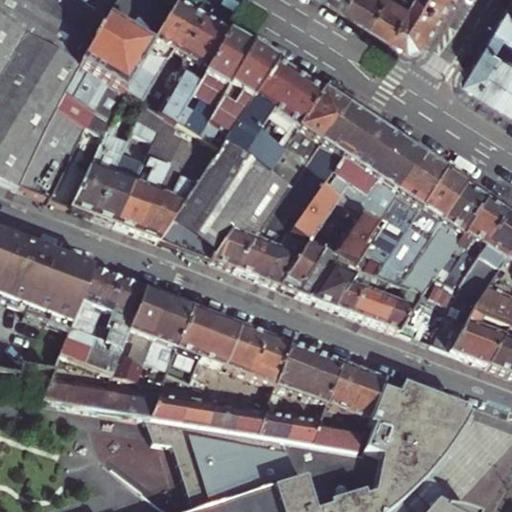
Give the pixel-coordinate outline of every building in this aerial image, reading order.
[(58,95),(100,22),(63,0),(0,0),(0,184),(46,202),(66,159),(81,127),(88,112),(58,95)] [(351,0),(350,4),(359,10),(376,20),(389,0),(351,0)] [(397,34),(418,0),(389,0),(376,20),(385,26),(397,34)] [(418,0),(397,34),(407,40),(416,45),(430,41),(430,39),(454,0),(418,0)] [(169,54),(191,16),(185,12),(171,4),(144,49),(142,53),(160,63),(169,54)] [(511,18),(506,15),(485,45),(467,73),(467,77),(471,79),(486,89),(511,47),(511,44),(509,43),(511,37),(511,18)] [(196,19),(191,16),(169,54),(174,57),(178,59),(200,21),(196,19)] [(216,30),(200,21),(178,59),(176,72),(195,83),(223,34),(216,30)] [(121,34),(100,22),(58,95),(88,112),(81,127),(102,136),(108,123),(113,112),(120,97),(117,95),(130,73),(142,53),(144,49),(121,34)] [(232,124),(272,62),(265,58),(259,54),(239,43),(223,34),(195,83),(183,104),(170,126),(179,132),(213,152),(215,148),(232,124)] [(504,100),(511,88),(511,47),(486,89),(501,98),(504,100)] [(142,53),(130,73),(148,84),(160,63),(142,53)] [(291,132),(316,92),(299,80),(272,62),(232,124),(277,154),(281,149),(291,132)] [(183,104),(195,83),(176,72),(169,84),(164,93),(183,104)] [(139,99),(148,84),(130,73),(117,95),(120,97),(135,106),(139,99)] [(332,102),(316,92),(291,132),(313,146),(326,126),(328,128),(341,108),(332,102)] [(183,104),(164,93),(156,107),(151,115),(159,120),(170,126),(183,104)] [(135,106),(120,97),(113,112),(132,123),(140,109),(135,106)] [(378,132),(341,108),(328,128),(326,126),(313,146),(304,158),(302,163),(284,191),(262,225),(278,232),(284,235),(287,236),(302,213),(316,192),(319,187),(335,198),(332,203),(334,204),(344,211),(369,227),(402,176),(406,178),(419,159),(378,132)] [(148,144),(159,120),(151,115),(140,109),(132,123),(128,132),(148,144)] [(102,136),(95,152),(67,210),(80,215),(89,218),(120,150),(123,144),(107,137),(113,125),(108,123),(102,136)] [(277,154),(232,124),(215,148),(262,178),(277,154)] [(208,264),(224,238),(227,233),(234,222),(239,213),(249,198),(262,178),(215,148),(213,152),(201,170),(190,187),(187,192),(172,214),(153,243),(179,253),(208,264)] [(281,149),(277,154),(262,178),(284,191),(302,163),(296,159),(281,149)] [(67,210),(95,152),(89,150),(82,166),(66,159),(46,202),(59,207),(67,210)] [(110,227),(129,185),(122,181),(131,162),(124,159),(126,154),(120,150),(89,218),(102,224),(110,227)] [(296,159),(302,163),(304,158),(299,155),(296,159)] [(132,235),(151,193),(143,190),(152,170),(146,167),(148,162),(141,159),(129,185),(110,227),(125,232),(132,235)] [(402,176),(369,227),(355,247),(361,251),(368,255),(359,270),(381,280),(387,283),(391,285),(395,286),(460,186),(449,179),(435,170),(419,159),(406,178),(402,176)] [(172,214),(187,192),(190,187),(166,176),(169,172),(162,169),(151,193),(132,235),(144,239),(153,243),(172,214)] [(262,178),(249,198),(239,213),(256,224),(251,231),(256,234),(262,225),(284,191),(262,178)] [(402,290),(419,297),(431,279),(482,201),(470,193),(460,186),(395,286),(402,290)] [(316,192),(302,213),(321,225),(324,220),(334,204),(332,203),(316,192)] [(482,201),(431,279),(453,293),(501,213),(491,207),(482,201)] [(343,231),(339,237),(355,247),(369,227),(344,211),(340,218),(348,223),(343,231)] [(311,239),(321,225),(302,213),(287,236),(289,238),(303,244),(307,246),(311,239)] [(487,282),(511,243),(511,220),(501,213),(453,293),(459,297),(473,306),(484,287),(487,282)] [(284,235),(278,232),(274,238),(280,241),(284,235)] [(227,233),(224,238),(208,264),(223,270),(231,273),(251,243),(227,233)] [(287,236),(284,235),(280,241),(285,244),(289,238),(287,236)] [(0,237),(0,304),(69,331),(79,304),(91,272),(21,245),(0,237)] [(327,255),(338,260),(347,264),(351,266),(361,251),(355,247),(339,237),(334,245),(327,255)] [(254,282),(273,252),(251,243),(231,273),(243,277),(254,282)] [(511,268),(511,243),(487,282),(494,287),(498,280),(501,282),(510,268),(511,268)] [(303,244),(293,260),(275,289),(278,291),(282,292),(311,248),(309,247),(307,246),(303,244)] [(322,253),(311,248),(282,292),(286,294),(293,296),(322,253)] [(293,260),(273,252),(254,282),(264,286),(275,289),(293,260)] [(327,255),(322,253),(293,296),(302,300),(310,303),(338,260),(327,255)] [(347,264),(338,260),(310,303),(323,308),(331,311),(352,279),(341,274),(347,264)] [(358,269),(352,279),(331,311),(341,315),(347,317),(362,292),(368,284),(376,287),(381,280),(359,270),(358,269)] [(115,366),(143,291),(127,286),(91,272),(79,304),(95,310),(101,313),(110,316),(105,331),(109,332),(104,346),(90,341),(68,333),(59,357),(70,361),(111,376),(115,366)] [(362,323),(379,295),(391,285),(387,283),(381,280),(376,287),(368,284),(362,292),(347,317),(355,320),(362,323)] [(510,330),(511,328),(511,305),(484,287),(473,306),(468,314),(503,328),(510,331),(510,330)] [(402,290),(395,303),(378,329),(388,333),(395,335),(419,297),(402,290)] [(142,365),(166,300),(158,297),(143,291),(115,366),(122,369),(124,362),(129,364),(126,370),(138,375),(142,365)] [(378,329),(395,303),(379,295),(362,323),(371,326),(378,329)] [(459,297),(449,314),(428,348),(439,352),(446,355),(464,321),(468,314),(473,306),(459,297)] [(166,373),(167,370),(190,309),(181,306),(166,300),(142,365),(166,373)] [(68,333),(90,341),(101,313),(95,310),(79,304),(69,331),(68,333)] [(198,361),(206,340),(214,318),(203,314),(190,309),(167,370),(177,374),(175,379),(189,385),(198,361)] [(229,349),(237,327),(228,324),(214,318),(206,340),(229,349)] [(483,369),(506,337),(464,321),(446,355),(464,362),(483,369)] [(234,351),(242,329),(240,328),(237,327),(229,349),(222,369),(224,370),(226,371),(234,351)] [(242,329),(234,351),(256,359),(264,337),(259,335),(242,329)] [(511,379),(511,331),(510,330),(510,331),(508,334),(506,337),(483,369),(503,377),(511,379)] [(280,368),(288,346),(277,342),(264,337),(256,359),(280,368)] [(229,349),(206,340),(198,361),(210,365),(222,369),(229,349)] [(280,368),(273,387),(293,395),(308,354),(297,350),(288,346),(280,368)] [(234,351),(226,371),(237,375),(248,379),(256,359),(234,351)] [(296,396),(299,397),(315,356),(311,355),(308,354),(293,395),(296,396)] [(315,356),(299,397),(322,405),(337,365),(328,361),(315,356)] [(280,368),(256,359),(248,379),(261,384),(273,388),(273,387),(280,368)] [(348,369),(337,365),(322,405),(343,414),(359,373),(348,369)] [(369,377),(359,373),(343,414),(361,420),(375,379),(369,377)] [(375,379),(361,420),(365,422),(373,400),(380,381),(375,379)] [(41,405),(68,410),(78,386),(67,384),(50,381),(41,405)] [(435,511),(423,508),(419,511),(388,511),(415,491),(443,468),(462,501),(511,443),(511,430),(471,415),(441,404),(405,390),(389,385),(382,403),(373,400),(365,422),(364,426),(369,428),(362,448),(359,457),(365,458),(359,497),(322,508),(314,482),(214,511),(435,511)] [(78,386),(68,410),(97,414),(105,391),(92,388),(78,386)] [(97,414),(106,416),(121,418),(130,395),(116,392),(105,391),(97,414)] [(147,423),(156,399),(139,396),(130,395),(121,418),(140,421),(147,423)] [(177,427),(183,403),(167,401),(156,399),(147,423),(177,427)] [(177,427),(205,432),(209,408),(192,405),(183,403),(177,427)] [(209,408),(205,432),(231,436),(235,412),(221,410),(209,408)] [(235,412),(231,436),(254,440),(262,417),(246,414),(235,412)] [(262,417),(254,440),(284,445),(286,421),(277,419),(262,417)] [(177,427),(147,423),(140,421),(151,448),(169,453),(188,511),(214,511),(314,482),(322,508),(359,497),(365,458),(359,457),(305,448),(284,445),(254,440),(231,436),(205,432),(177,427)] [(286,421),(284,445),(305,448),(313,427),(314,425),(296,422),(286,421)] [(340,432),(313,427),(305,448),(359,457),(362,448),(356,447),(360,435),(340,432)]
